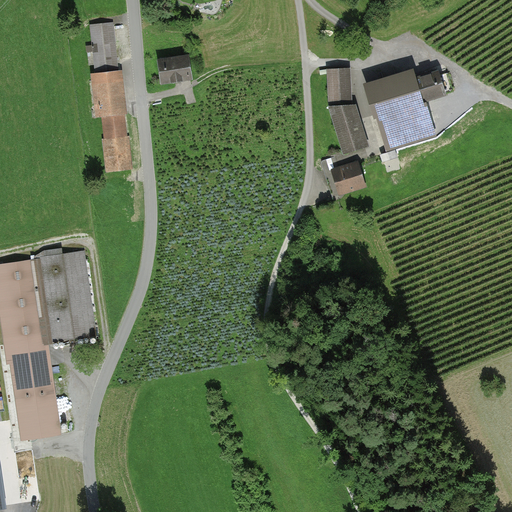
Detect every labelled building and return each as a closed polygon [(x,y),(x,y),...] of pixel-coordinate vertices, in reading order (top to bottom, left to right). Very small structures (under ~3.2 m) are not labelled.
[(121,64),(116,24),(92,27),(96,67),(121,64)] [(189,54),(157,58),(160,82),(192,78),(189,54)] [(440,74),(417,81),(413,68),(360,83),(371,119),(375,118),(385,153),(438,138),(427,102),(447,96),(440,74)] [(354,103),(352,69),(329,71),(331,104),(354,103)] [(123,71),(91,75),(96,118),(128,115),(123,71)] [(346,153),(369,146),(357,103),(334,110),(346,153)] [(106,138),(129,136),(127,116),(104,119),(106,138)] [(107,174),(134,171),(130,138),(103,141),(107,174)] [(340,197),(367,189),(360,163),(332,171),(340,197)] [(88,254),(41,262),(55,343),(103,335),(88,254)] [(0,305),(20,438),(60,432),(34,261),(0,266),(0,305)]
